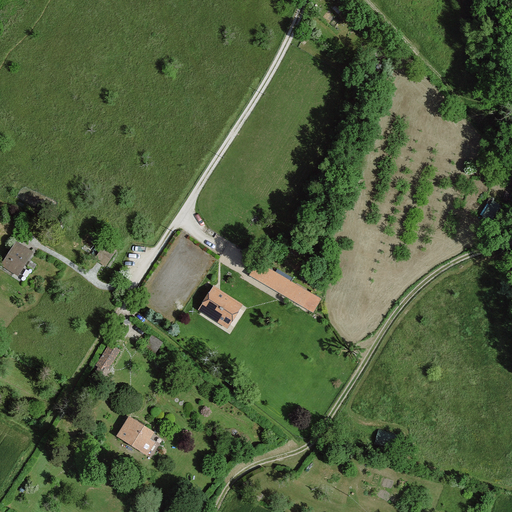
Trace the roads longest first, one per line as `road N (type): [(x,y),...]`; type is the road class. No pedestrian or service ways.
road 1 (track): [(306,448),(126,311),(131,285),(253,103),(304,0)]
road 2 (track): [(511,239),(455,261),(414,291),(313,442),(243,471),(212,511)]
road 3 (track): [(126,300),(0,499)]
road 4 (track): [(363,0),(511,153)]
